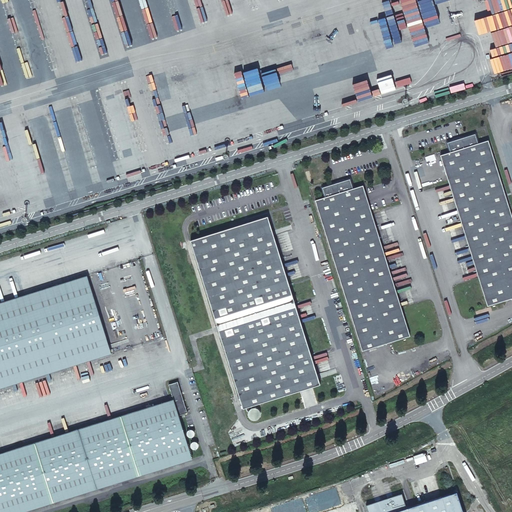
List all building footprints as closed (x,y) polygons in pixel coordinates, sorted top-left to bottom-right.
[(349,108),(363,106),(362,97),(347,99),(349,108)] [(440,155),(487,305),(511,297),(511,217),(488,140),(478,143),(475,134),(460,138),(453,141),(447,142),(450,152),(440,155)] [(325,197),(315,200),(362,350),(410,335),(363,185),(353,188),(350,179),(344,181),(337,183),(322,187),(325,197)] [(190,239),(243,407),(246,406),(251,405),(320,383),(267,215),(190,239)] [(0,388),(112,353),(87,276),(0,302),(0,388)] [(374,392),(390,389),(388,380),(372,383),(374,392)] [(173,397),(0,452),(0,511),(22,511),(193,459),(179,416),(187,413),(178,381),(168,384),(173,397)] [(253,407),(252,407),(251,407),(251,408),(250,408),(249,409),(249,410),(248,410),(248,411),(248,412),(248,413),(248,415),(249,416),(250,418),(251,418),(252,419),(253,419),(254,419),(255,419),(257,419),(258,418),(259,417),(259,416),(260,414),(260,412),(260,411),(260,409),(259,409),(258,408),(257,407),(256,407),(255,407),(254,407),(253,407)] [(463,511),(456,491),(406,508),(402,493),(366,505),(368,511),(463,511)]
